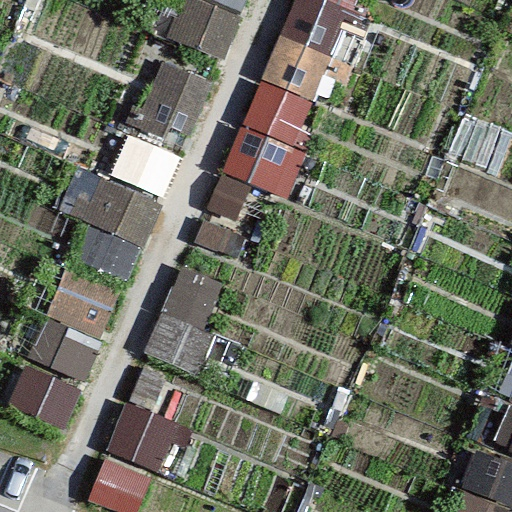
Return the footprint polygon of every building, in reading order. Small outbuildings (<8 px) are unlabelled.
[(223,58),(247,0),(189,0),(174,37),(223,58)] [(348,0),(294,0),(193,241),(229,256),(258,188),(283,198),(360,15),(345,8),(348,0)] [(119,187),(165,200),(203,71),(156,58),(119,187)] [(73,261),(139,273),(153,193),(87,182),(73,261)] [(145,351),(191,371),(228,287),(182,267),(145,351)] [(66,430),(120,295),(65,273),(11,408),(66,430)] [(136,372),(92,502),(120,511),(144,511),(186,389),(136,372)] [(511,511),(511,458),(480,444),(450,510),(453,511),(511,511)]
